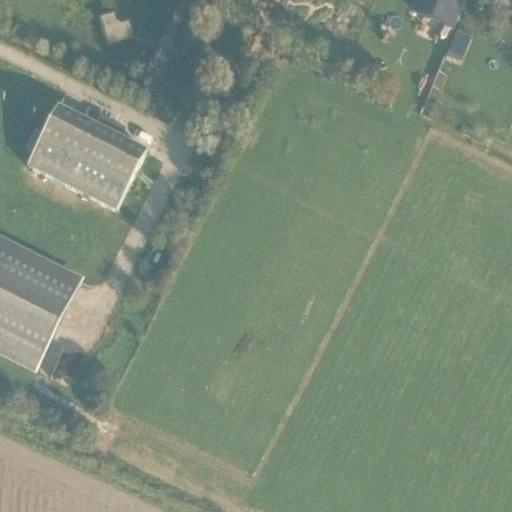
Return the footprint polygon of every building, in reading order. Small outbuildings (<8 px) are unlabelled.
[(426,0),(425,4),(418,20),(452,34),(459,18),(466,0),(426,0)] [(113,29),(101,32),(106,47),(120,43),(118,33),(113,29)] [(471,41),(456,35),(451,47),(466,54),(471,41)] [(57,110),(26,170),(115,216),(146,155),(57,110)] [(81,281),(0,240),(0,352),(38,371),(81,281)]
